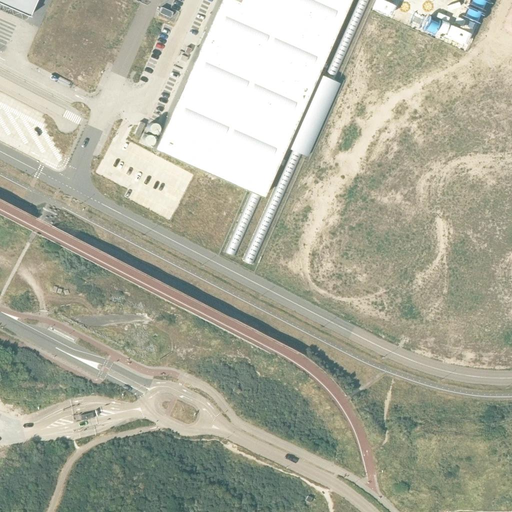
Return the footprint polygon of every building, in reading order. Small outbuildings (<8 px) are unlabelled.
[(0,0),(0,4),(28,17),(28,16),(27,16),(33,0),(0,0)] [(289,132),(347,0),(216,0),(151,149),(196,169),(246,191),(250,193),(260,197),(285,142),(289,132)] [(356,0),(323,76),(333,81),(368,0),(356,0)] [(159,12),(170,17),(172,12),(161,7),(159,12)] [(289,132),(285,142),(287,143),(285,148),(291,150),(300,154),(306,157),(338,83),(333,81),(323,76),(318,74),(292,134),(289,132)] [(133,134),(138,136),(144,124),(139,122),(133,134)] [(300,154),(291,150),(242,260),(252,264),(300,154)] [(250,193),(224,252),(233,256),(260,197),(250,193)] [(436,511),(428,502),(417,510),(418,511),(436,511)]
